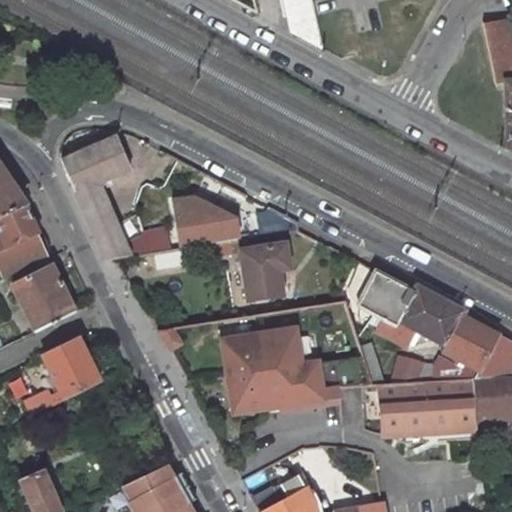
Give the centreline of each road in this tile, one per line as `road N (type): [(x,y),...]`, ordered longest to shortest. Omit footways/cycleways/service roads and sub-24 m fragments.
road 1 (unclassified): [(511,311),(167,129),(101,108)]
road 2 (unknown): [(206,488),(298,437),(334,430),(372,446),(403,479),(456,475)]
road 3 (unclassified): [(397,115),(187,0)]
road 4 (unclassified): [(108,308),(219,511)]
road 5 (unclassified): [(36,159),(108,308)]
road 6 (unclassified): [(490,0),(463,14),(397,115)]
road 7 (unclassified): [(397,115),(511,171)]
road 8 (residential): [(108,308),(0,361)]
